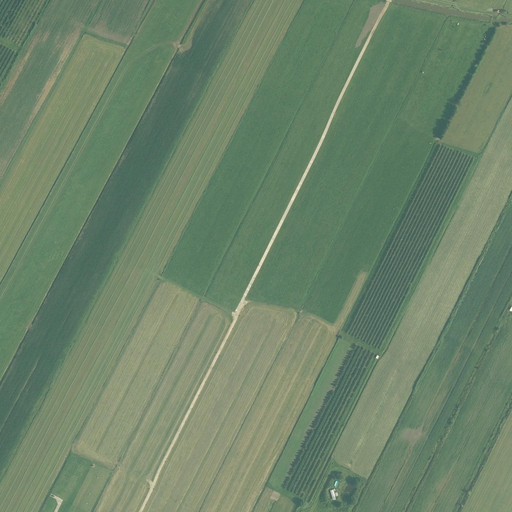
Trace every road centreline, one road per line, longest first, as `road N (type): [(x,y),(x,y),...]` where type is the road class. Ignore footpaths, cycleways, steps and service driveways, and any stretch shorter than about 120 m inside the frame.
road 1 (track): [(140,511),(388,0)]
road 2 (track): [(245,298),(302,306),(382,348)]
